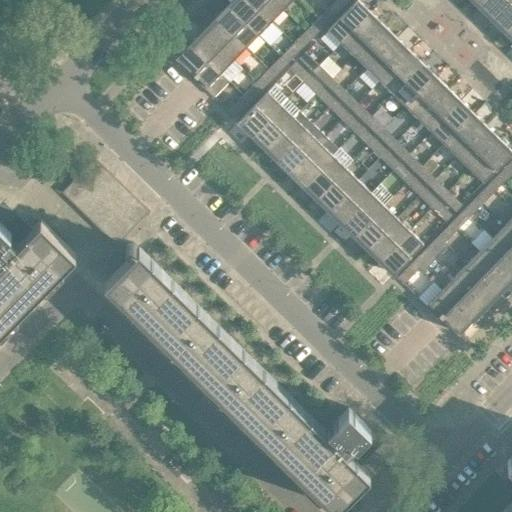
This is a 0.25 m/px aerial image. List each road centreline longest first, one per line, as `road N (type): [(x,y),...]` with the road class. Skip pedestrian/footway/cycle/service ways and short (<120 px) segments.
road 1 (residential): [(438,459),(64,87)]
road 2 (residential): [(311,511),(79,284),(0,364)]
